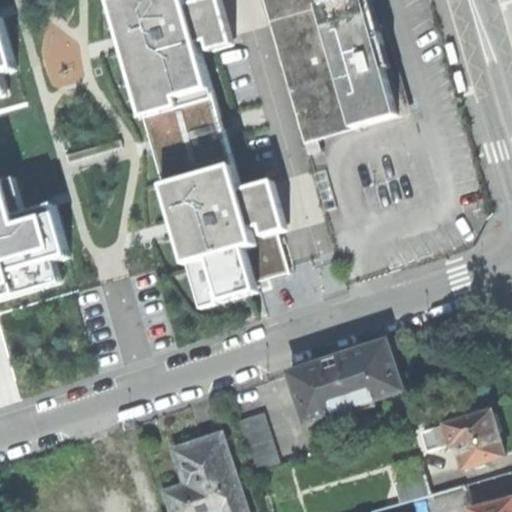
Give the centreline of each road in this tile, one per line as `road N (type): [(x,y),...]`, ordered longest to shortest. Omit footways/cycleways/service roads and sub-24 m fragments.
road 1 (residential): [(0,440),(511,269)]
road 2 (secondary): [(511,140),(471,0)]
